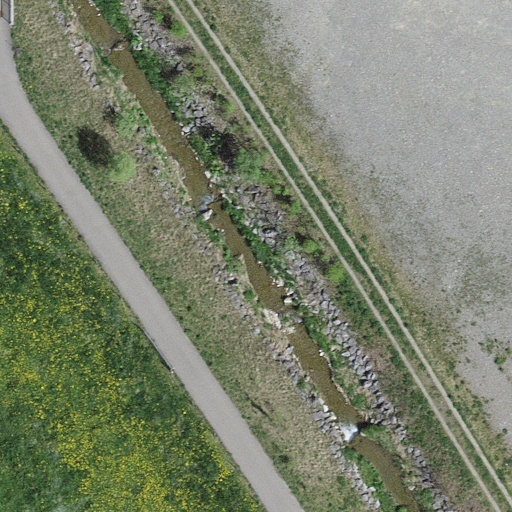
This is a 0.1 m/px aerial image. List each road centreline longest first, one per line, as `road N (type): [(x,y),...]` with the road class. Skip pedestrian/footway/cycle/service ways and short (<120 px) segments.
road 1 (primary): [(0,43),(335,511)]
road 2 (track): [(283,511),(0,72)]
